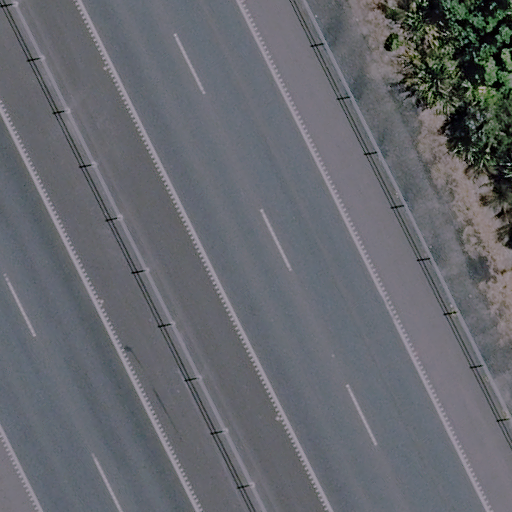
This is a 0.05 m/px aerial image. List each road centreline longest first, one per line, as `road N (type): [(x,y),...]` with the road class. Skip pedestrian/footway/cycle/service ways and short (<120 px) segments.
road 1 (motorway): [(169,0),(419,511)]
road 2 (motorway): [(113,511),(0,281)]
